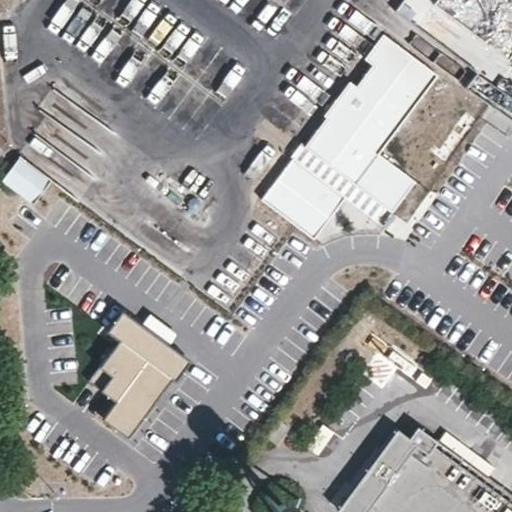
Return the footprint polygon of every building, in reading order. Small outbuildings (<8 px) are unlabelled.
[(200,0),(111,0),(113,23),(201,17),(200,0)] [(511,0),(400,0),(468,77),(465,80),(489,108),(511,106),(510,92),(511,89),(511,15),(507,16),(505,4),(511,3),(511,0)] [(437,77),(383,37),(366,60),(374,66),(358,88),(350,82),(261,201),(316,241),(345,202),(381,229),(416,182),(379,155),(437,77)] [(20,154),(1,179),(32,203),(51,177),(20,154)] [(102,368),(115,378),(105,392),(119,402),(105,421),(130,439),(172,381),(175,384),(191,362),(156,337),(124,314),(109,334),(121,343),(102,368)] [(287,429),(277,422),(264,439),(274,446),(287,429)] [(511,511),(511,508),(429,446),(433,442),(412,426),(404,438),(392,429),(354,479),(331,510),(334,511),(511,511)] [(261,511),(288,511),(289,508),(287,502),(282,498),(275,496),(269,498),(264,502),(261,508),(261,511)]
